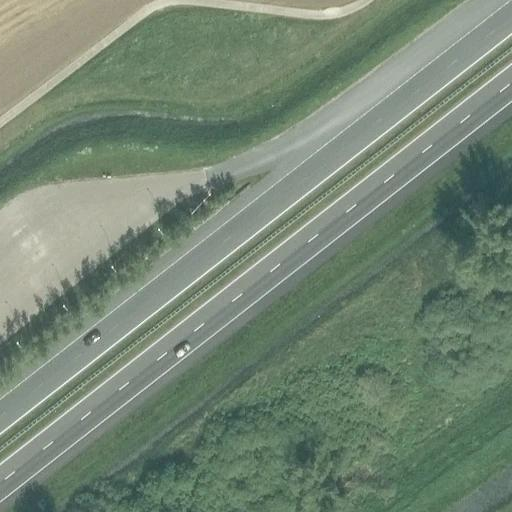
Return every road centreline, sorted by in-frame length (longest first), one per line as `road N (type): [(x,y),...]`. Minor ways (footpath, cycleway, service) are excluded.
road 1 (motorway): [(511,17),(0,418)]
road 2 (motorway): [(0,482),(511,81)]
